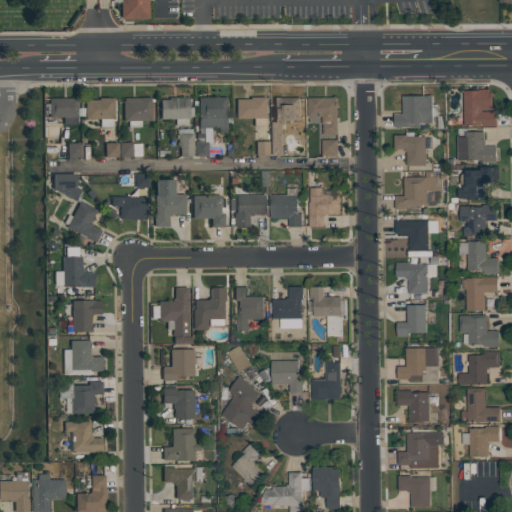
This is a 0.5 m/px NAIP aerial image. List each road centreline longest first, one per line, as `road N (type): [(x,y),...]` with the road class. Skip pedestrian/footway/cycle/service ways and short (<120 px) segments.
road 1 (residential): [(366,44),(370,511)]
road 2 (primary): [(366,44),(96,44)]
road 3 (residential): [(130,259),(133,511)]
road 4 (residential): [(130,259),(368,257)]
road 5 (primary): [(96,70),(282,69)]
road 6 (primary): [(366,68),(511,68)]
